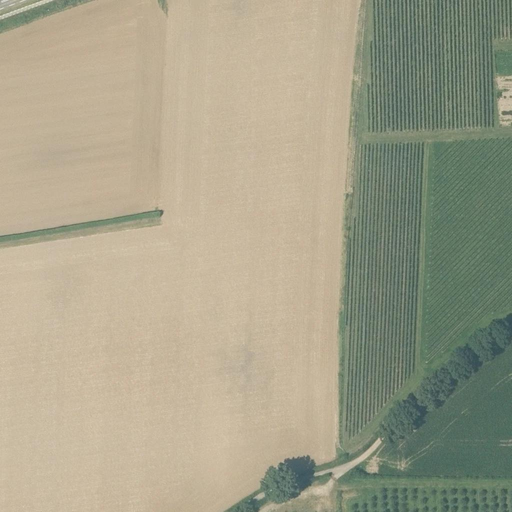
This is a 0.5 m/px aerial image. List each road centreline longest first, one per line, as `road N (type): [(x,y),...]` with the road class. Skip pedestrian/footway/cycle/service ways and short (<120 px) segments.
road 1 (unclassified): [(511,326),(438,378),(362,458),(278,486),(236,511)]
road 2 (track): [(164,221),(0,245)]
